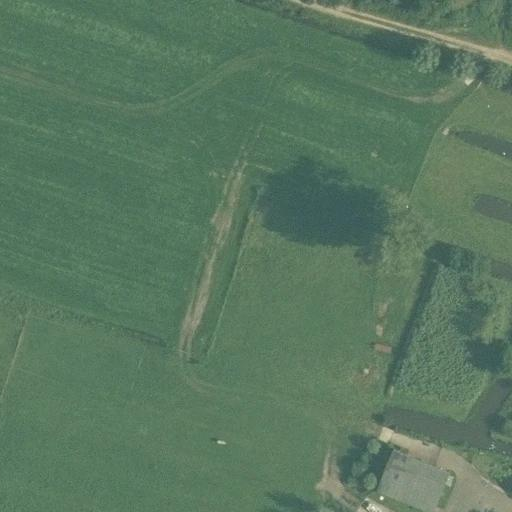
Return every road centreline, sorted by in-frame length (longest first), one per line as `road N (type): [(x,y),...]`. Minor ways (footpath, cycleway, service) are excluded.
road 1 (track): [(511,66),(485,57),(430,96),(387,91),(310,60),(251,59),(151,104),(90,98),(0,69)]
road 2 (track): [(485,57),(311,0)]
